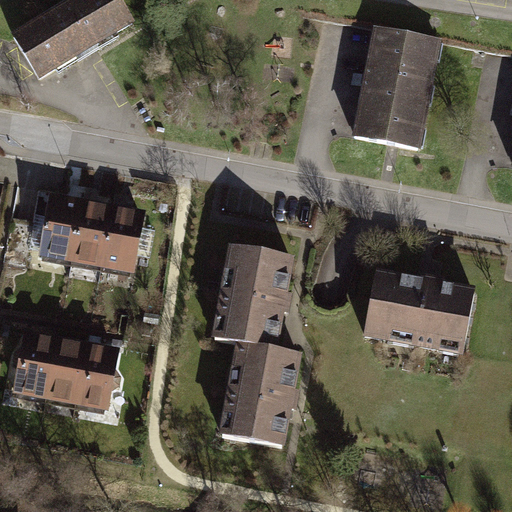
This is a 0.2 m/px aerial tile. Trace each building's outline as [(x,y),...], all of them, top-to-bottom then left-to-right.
[(119,0),(64,0),(9,33),(36,79),(133,22),(119,0)] [(438,41),(371,30),(353,137),(420,148),(438,41)] [(37,254),(66,262),(77,199),(47,194),(37,254)] [(66,262),(101,268),(112,206),(77,199),(66,262)] [(143,211),(112,206),(101,268),(132,276),(143,211)] [(293,257),(225,243),(206,337),(237,344),(274,350),(293,257)] [(422,279),(375,271),(364,334),(460,351),(471,287),(422,279)] [(14,396),(43,401),(53,341),(23,336),(14,396)] [(43,401),(78,406),(87,346),(53,341),(43,401)] [(237,344),(219,442),(285,454),(303,356),(274,350),(237,344)] [(115,351),(87,346),(78,406),(105,411),(115,351)]
